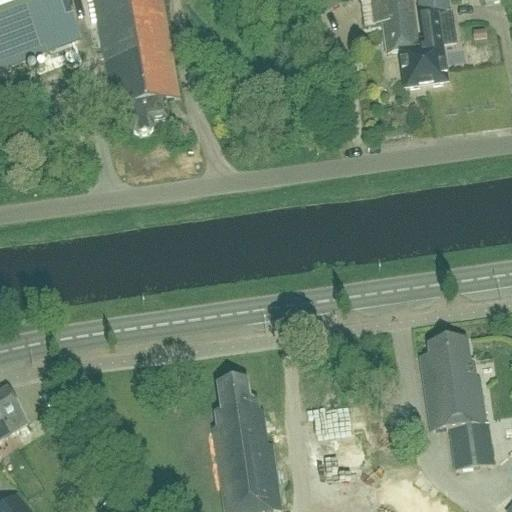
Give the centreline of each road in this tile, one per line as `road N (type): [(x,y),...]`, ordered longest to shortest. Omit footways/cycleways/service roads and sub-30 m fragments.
road 1 (primary): [(0,358),(511,279)]
road 2 (unclassified): [(0,223),(511,150)]
